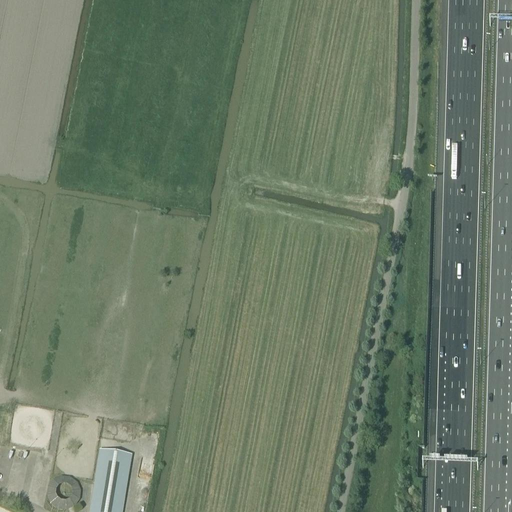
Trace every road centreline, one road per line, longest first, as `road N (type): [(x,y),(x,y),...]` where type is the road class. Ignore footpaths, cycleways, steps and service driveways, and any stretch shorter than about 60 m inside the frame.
road 1 (unclassified): [(340,511),(406,174),(415,0)]
road 2 (motorway): [(466,0),(452,511)]
road 3 (track): [(127,511),(161,171),(182,76)]
road 4 (motorway): [(501,511),(511,145)]
road 5 (track): [(161,171),(0,129)]
